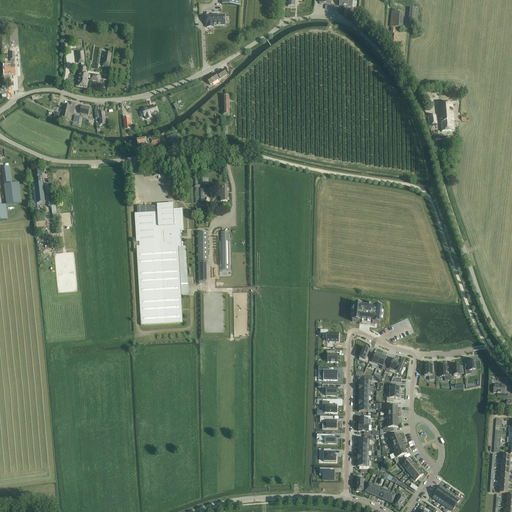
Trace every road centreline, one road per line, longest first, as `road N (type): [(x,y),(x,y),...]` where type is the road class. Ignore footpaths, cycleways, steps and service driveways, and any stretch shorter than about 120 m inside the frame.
road 1 (unclassified): [(511,353),(484,307),(419,110),(385,56),(349,24),(321,17),(286,24),(157,92),(96,101),(40,91),(0,112)]
road 2 (residential): [(0,135),(51,160),(227,148)]
road 3 (residential): [(345,499),(351,334),(416,354)]
road 4 (residential): [(199,511),(291,496),(345,499)]
